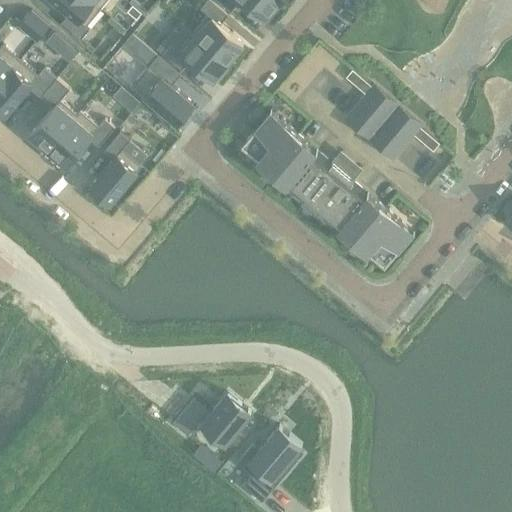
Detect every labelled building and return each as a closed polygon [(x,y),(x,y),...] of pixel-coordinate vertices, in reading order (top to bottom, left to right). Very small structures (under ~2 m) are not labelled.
[(101,7),(92,0),(55,0),(70,12),(86,25),(101,7)] [(135,0),(131,0),(130,2),(133,4),(139,10),(143,6),(135,0)] [(221,23),(229,14),(212,0),(207,0),(201,8),(208,14),(209,13),(215,18),(221,23)] [(218,0),(231,11),(239,0),(218,0)] [(279,0),(243,0),(265,18),(280,0),(279,0)] [(133,4),(127,11),(137,18),(142,12),(139,10),(133,4)] [(32,9),(19,24),(37,40),(50,24),(32,9)] [(70,12),(62,22),(81,38),(90,28),(86,25),(70,12)] [(234,34),(221,23),(215,18),(209,13),(208,14),(193,31),(229,61),(244,43),(234,34)] [(56,31),(48,41),(55,47),(63,37),(56,31)] [(193,31),(179,48),(178,49),(184,54),(192,61),(194,63),(213,79),(229,61),(193,31)] [(184,54),(178,49),(179,48),(171,42),(163,53),(184,70),(192,61),(184,54)] [(0,46),(0,83),(21,58),(3,43),(0,46)] [(172,84),(181,73),(158,54),(150,64),(172,84)] [(45,66),(38,73),(21,58),(0,83),(0,107),(6,113),(29,86),(45,66)] [(194,102),(172,84),(150,64),(133,84),(141,91),(177,122),(194,102)] [(41,96),(57,77),(45,66),(29,86),(41,96)] [(346,76),(356,85),(363,77),(353,69),(346,76)] [(70,87),(57,77),(41,96),(53,106),(60,98),(70,87)] [(356,85),(366,93),(372,85),(363,77),(356,85)] [(374,84),(372,85),(366,93),(347,116),(359,126),(386,94),(374,84)] [(371,136),(398,104),(386,94),(359,126),(371,136)] [(30,133),(48,148),(78,113),(60,98),(53,106),(30,133)] [(136,98),(128,107),(133,111),(141,101),(136,98)] [(383,146),(410,114),(398,104),(371,136),(383,146)] [(242,143),(260,158),(265,152),(280,165),(275,171),(288,182),(289,181),(307,196),(312,190),(327,203),(322,209),(340,224),(339,225),(352,236),(357,230),(372,243),(367,249),(385,264),(414,231),(385,206),(352,179),(355,175),(334,158),(332,161),(299,133),(270,109),(242,143)] [(106,118),(105,117),(99,125),(82,110),(78,113),(48,148),(67,164),(90,137),(106,118)] [(420,126),(422,124),(410,114),(383,146),(394,156),(414,134),(420,126)] [(99,145),(115,126),(106,118),(90,137),(99,145)] [(414,134),(424,142),(430,134),(420,126),(414,134)] [(130,138),(121,130),(104,150),(114,158),(130,138)] [(440,143),(430,134),(424,142),(433,150),(440,143)] [(114,158),(110,162),(91,185),(111,201),(142,164),(123,148),(131,139),(130,138),(114,158)] [(195,394),(173,420),(189,432),(200,419),(226,441),(252,410),(229,391),(213,410),(195,394)] [(253,443),(237,461),(251,473),(243,483),(262,499),(277,482),(273,478),(303,443),(280,423),(259,448),(253,443)]
